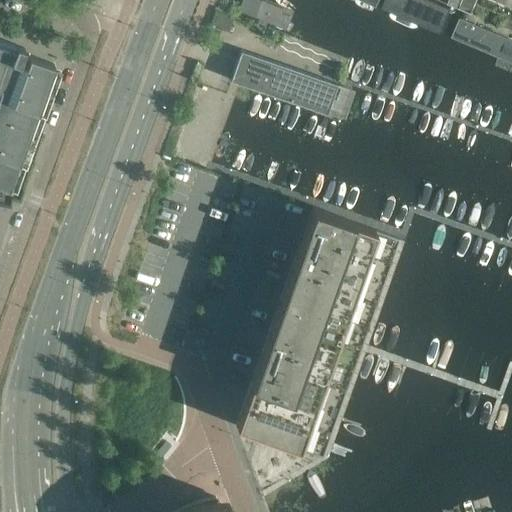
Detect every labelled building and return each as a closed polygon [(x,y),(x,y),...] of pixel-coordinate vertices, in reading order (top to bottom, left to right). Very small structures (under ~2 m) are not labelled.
[(290,13),(256,0),(242,0),(238,10),(284,29),(290,13)] [(448,8),(427,0),(392,0),(392,2),(442,23),(448,8)] [(461,0),(460,4),(472,10),(476,0),(461,0)] [(217,12),(212,25),(226,29),(230,16),(217,12)] [(511,36),(463,15),(455,31),(511,56),(511,36)] [(0,186),(8,190),(9,189),(15,191),(59,67),(53,64),(53,63),(22,52),(24,48),(15,45),(0,39),(0,186)] [(326,112),(336,83),(240,50),(230,79),(326,112)] [(0,202),(0,224),(3,225),(10,206),(0,202)] [(399,238),(311,208),(235,425),(322,456),(399,238)] [(221,511),(215,495),(214,495),(213,495),(209,496),(205,497),(201,498),(195,500),(192,501),(187,503),(183,504),(179,507),(174,509),(169,511),(221,511)]
